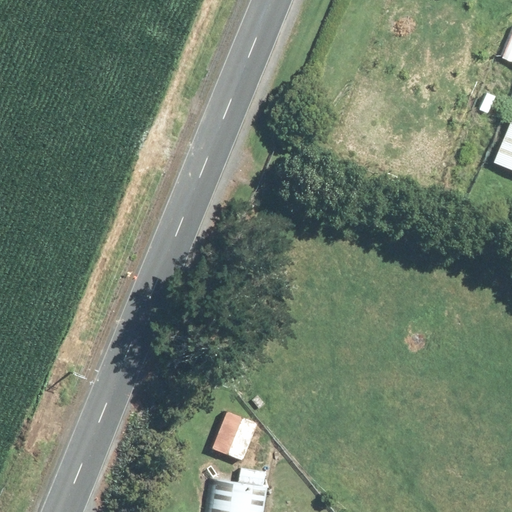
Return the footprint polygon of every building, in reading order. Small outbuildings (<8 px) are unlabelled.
[(511,0),(383,0),(329,141),(440,183),(511,0)] [(511,17),(511,18),(502,48),(511,51),(511,17)] [(511,99),(490,153),(511,162),(511,99)] [(261,422),(231,410),(216,445),(246,458),(261,422)] [(237,474),(208,471),(202,511),(264,511),(268,481),(262,480),(264,465),(238,461),(237,474)]
